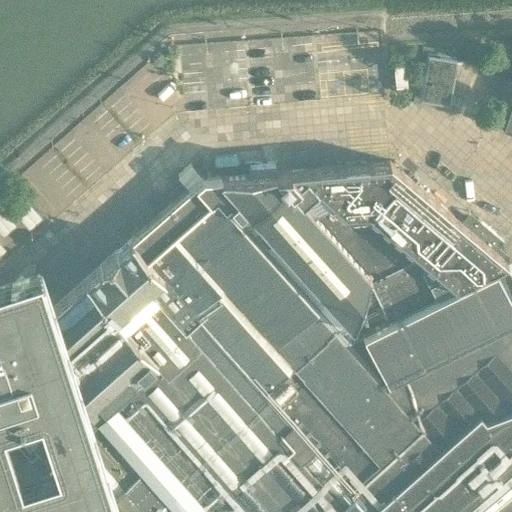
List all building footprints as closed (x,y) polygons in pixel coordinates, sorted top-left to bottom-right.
[(425,52),(418,99),(447,104),(455,57),(425,52)] [(511,97),(502,126),(511,129),(511,97)] [(322,231),(399,169),(389,160),(267,170),(322,231)] [(511,404),(511,273),(506,259),(359,333),(349,322),(362,275),(322,231),(267,170),(201,176),(190,163),(177,174),(189,187),(133,236),(192,305),(222,279),(306,375),(275,401),(367,507),(478,411),(484,419),(511,404)] [(503,239),(477,218),(469,227),(399,169),(322,231),(362,275),(349,322),(359,333),(506,259),(495,249),(503,239)] [(371,511),(367,507),(275,401),(192,305),(133,236),(4,349),(0,345),(0,390),(11,404),(10,404),(15,409),(37,435),(48,448),(94,408),(186,328),(347,511),(490,511),(511,494),(511,465),(457,511),(371,511)] [(112,511),(24,239),(0,246),(0,511),(112,511)] [(306,375),(222,279),(192,305),(275,401),(306,375)] [(347,511),(186,328),(94,408),(182,511),(347,511)] [(478,411),(367,507),(371,511),(457,511),(511,465),(511,404),(484,419),(478,411)] [(511,511),(511,494),(490,511),(511,511)]
